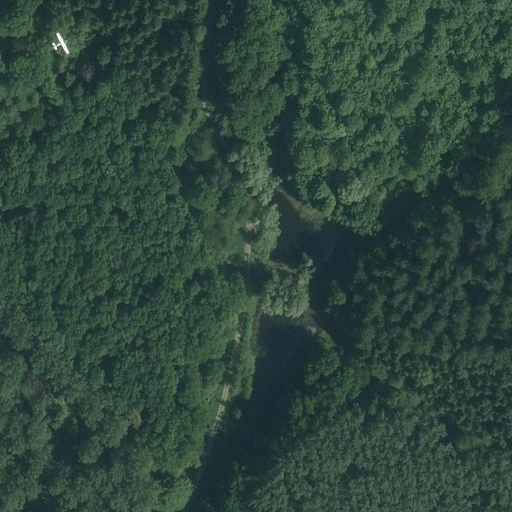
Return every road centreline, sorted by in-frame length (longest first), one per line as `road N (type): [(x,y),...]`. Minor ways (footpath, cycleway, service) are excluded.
road 1 (track): [(187,511),(222,410),(252,226)]
road 2 (track): [(215,0),(203,104),(243,177),(252,226)]
road 3 (track): [(397,221),(511,97)]
